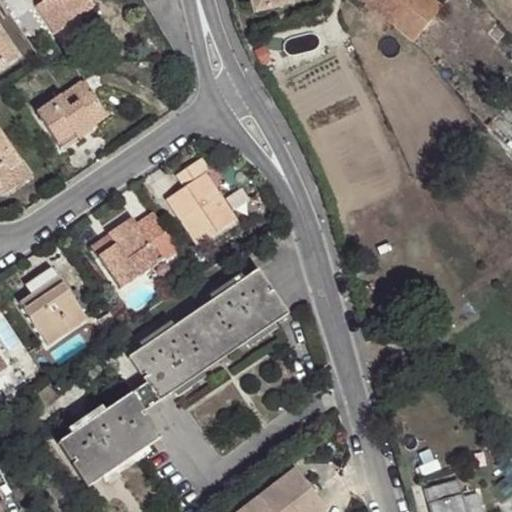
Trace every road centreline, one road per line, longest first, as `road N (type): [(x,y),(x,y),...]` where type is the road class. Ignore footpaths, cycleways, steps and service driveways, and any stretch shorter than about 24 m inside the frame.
road 1 (unknown): [(241,90),(325,57),(375,50),(403,63),(511,185)]
road 2 (residential): [(306,227),(392,511)]
road 3 (residential): [(189,0),(214,107),(306,227)]
road 4 (residential): [(306,227),(287,160),(241,90),(206,0)]
